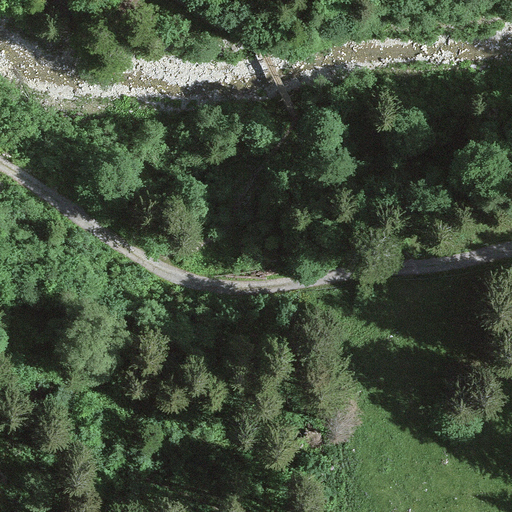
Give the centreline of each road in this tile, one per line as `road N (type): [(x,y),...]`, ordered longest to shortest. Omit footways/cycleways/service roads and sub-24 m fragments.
road 1 (track): [(154,268),(221,290),(476,264),(511,250)]
road 2 (track): [(154,268),(0,164)]
